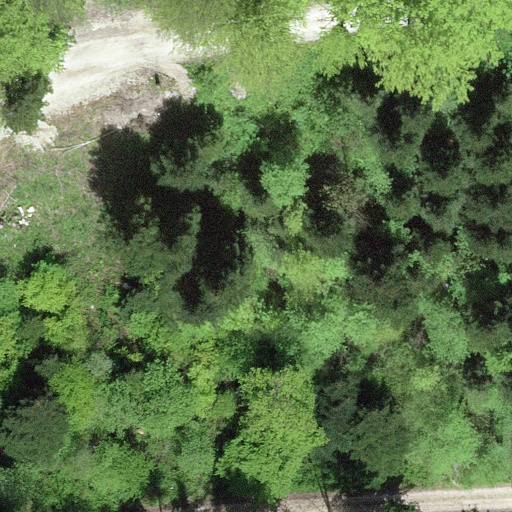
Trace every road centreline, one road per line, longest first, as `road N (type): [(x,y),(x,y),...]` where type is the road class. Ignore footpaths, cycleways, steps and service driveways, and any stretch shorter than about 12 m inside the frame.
road 1 (track): [(0,59),(279,29),(409,0)]
road 2 (track): [(511,500),(322,511)]
road 3 (track): [(0,102),(125,40)]
